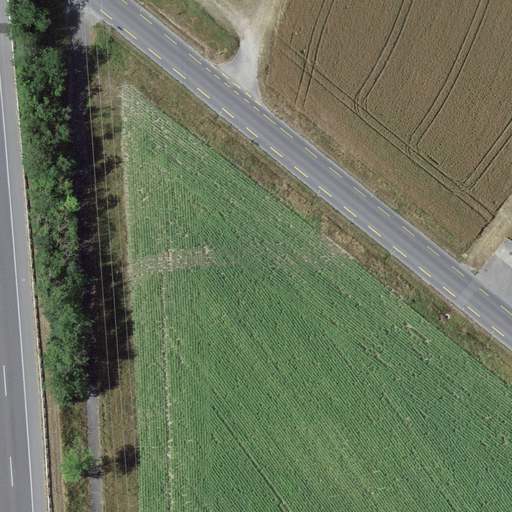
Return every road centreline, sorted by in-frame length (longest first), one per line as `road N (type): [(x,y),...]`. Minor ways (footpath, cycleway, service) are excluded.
road 1 (tertiary): [(106,0),(511,328)]
road 2 (motorway): [(14,511),(0,308)]
